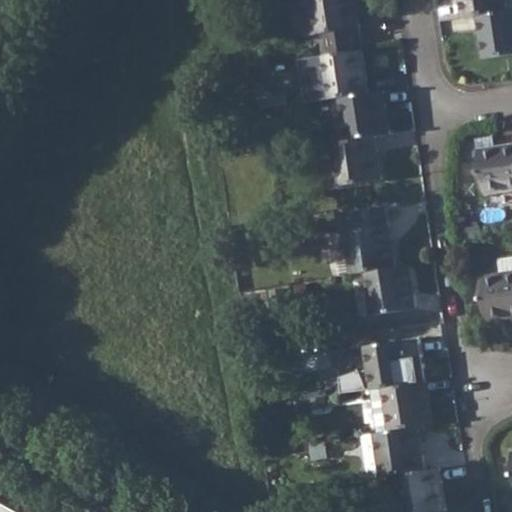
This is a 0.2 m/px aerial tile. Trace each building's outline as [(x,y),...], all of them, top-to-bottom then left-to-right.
[(308,33),(316,31),(324,31),(328,52),(364,47),(357,0),(300,0),(294,5),(298,29),(308,33)] [(461,0),(464,16),(479,14),(508,9),(506,0),(461,0)] [(511,8),(508,9),(479,14),(486,56),(511,52),(511,8)] [(328,52),(323,53),(329,96),(342,95),(370,89),(364,47),(328,52)] [(370,89),(342,95),(348,138),(376,134),(393,132),(386,88),(370,89)] [(348,138),(333,141),(339,183),(383,177),(376,134),(348,138)] [(511,142),(480,147),(487,190),(511,186),(511,142)] [(384,200),(345,206),(348,229),(346,229),(352,271),(367,269),(396,264),(389,224),(388,223),(384,200)] [(396,264),(367,269),(373,313),(416,306),(410,263),(396,264)] [(511,269),(503,271),(483,274),(489,317),(511,313),(511,269)] [(406,339),(366,344),(372,387),(412,381),(406,339)] [(412,381),(372,387),(378,432),(418,425),(433,424),(426,379),(412,381)] [(378,432),(364,433),(370,472),(381,471),(382,475),(396,473),(424,468),(418,425),(378,432)] [(424,468),(396,473),(401,511),(425,511),(446,509),(439,466),(424,468)]
